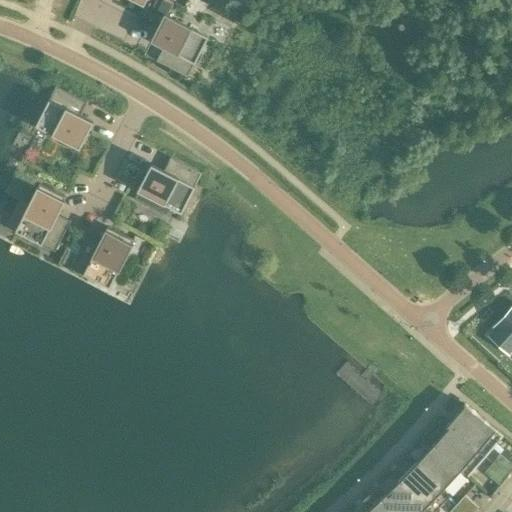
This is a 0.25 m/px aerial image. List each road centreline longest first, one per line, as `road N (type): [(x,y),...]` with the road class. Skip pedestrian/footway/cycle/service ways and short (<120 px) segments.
road 1 (residential): [(422,323),(193,129),(80,60),(0,26)]
road 2 (residential): [(511,403),(422,323)]
